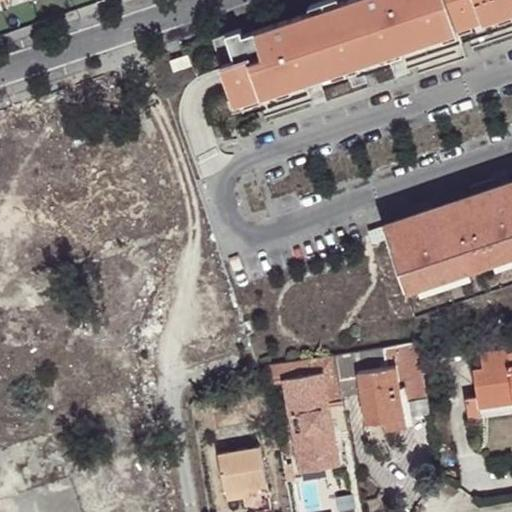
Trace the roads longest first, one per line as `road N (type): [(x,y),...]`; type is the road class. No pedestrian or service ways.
road 1 (residential): [(129,29),(205,317),(175,419),(190,511)]
road 2 (residential): [(129,29),(0,72)]
